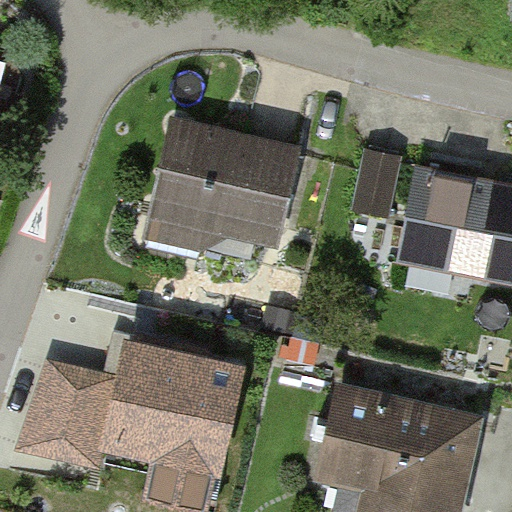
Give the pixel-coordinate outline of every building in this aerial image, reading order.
[(297,150),(176,122),(148,247),(200,258),(208,221),(277,237),(297,150)] [(401,158),(370,152),(359,210),(389,216),(401,158)] [(511,188),(428,172),(411,257),(511,277),(511,188)] [(236,368),(134,344),(116,429),(217,452),(236,368)] [(453,511),(474,421),(342,391),(335,423),(319,420),(316,436),(333,440),(326,471),(349,476),(342,506),(367,511),(453,511)]
